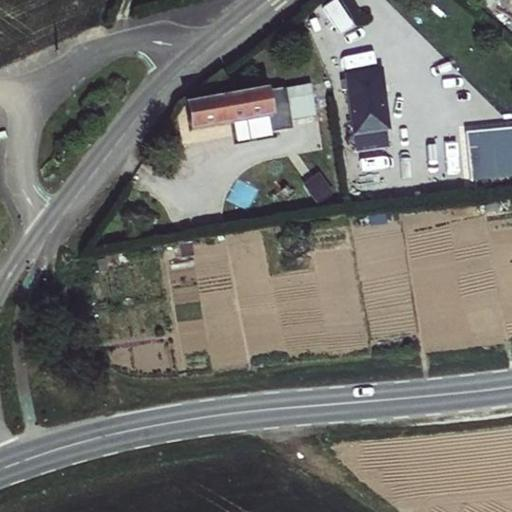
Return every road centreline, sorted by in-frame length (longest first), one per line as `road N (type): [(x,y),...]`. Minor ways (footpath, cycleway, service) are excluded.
road 1 (secondary): [(511,387),(200,417),(93,437),(0,468)]
road 2 (residential): [(212,46),(140,38),(101,47),(33,95),(21,160),(26,189),(49,225)]
road 3 (residential): [(212,46),(49,225)]
road 4 (track): [(405,511),(263,410)]
